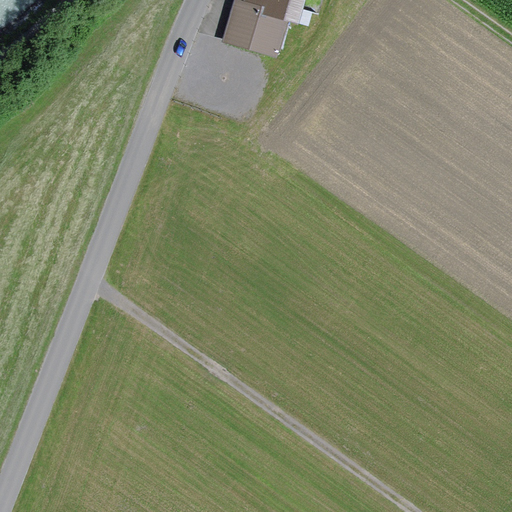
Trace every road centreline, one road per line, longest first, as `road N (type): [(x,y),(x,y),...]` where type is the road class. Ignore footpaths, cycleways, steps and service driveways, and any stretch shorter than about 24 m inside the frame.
road 1 (unclassified): [(0,509),(197,0)]
road 2 (track): [(416,511),(88,279)]
